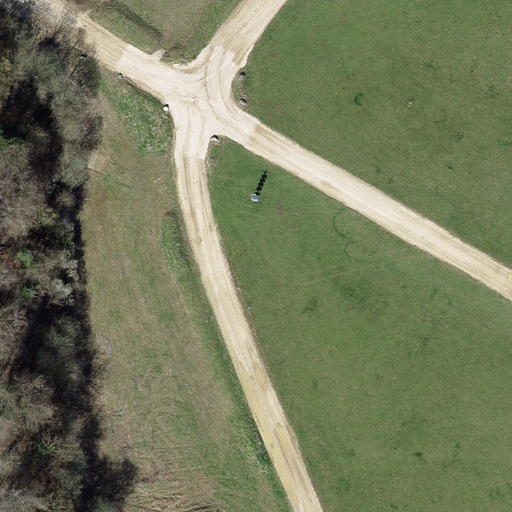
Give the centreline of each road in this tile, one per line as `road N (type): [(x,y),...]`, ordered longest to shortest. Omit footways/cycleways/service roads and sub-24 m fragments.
road 1 (track): [(16,0),(511,291)]
road 2 (track): [(310,511),(202,238),(190,181),(196,110),(222,56),(267,0)]
